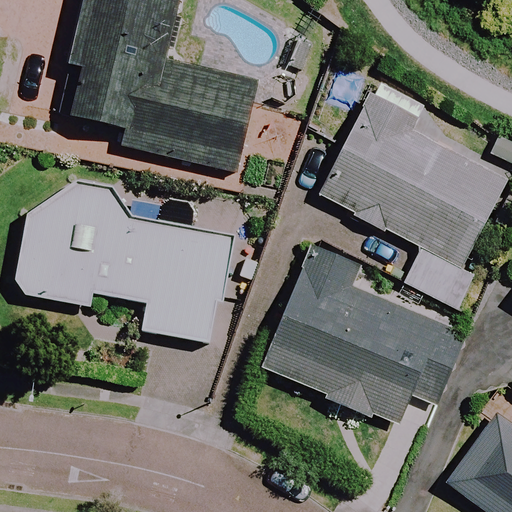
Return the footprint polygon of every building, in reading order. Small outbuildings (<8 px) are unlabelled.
[(177,0),(90,0),(72,76),(85,79),(74,121),(127,134),(123,148),(232,175),(254,86),(161,63),(177,0)] [(326,210),(413,249),(395,289),(449,314),(467,273),(457,269),(496,182),(409,143),(424,111),(379,90),(326,210)] [(113,197),(78,190),(54,208),(31,222),(16,296),(90,311),(93,296),(145,306),(140,334),(206,347),(226,244),(124,224),(113,197)] [(403,401),(432,414),(463,344),(342,290),(351,268),(315,252),(262,373),(390,430),(403,401)] [(511,511),(511,435),(488,418),(439,486),(475,511),(511,511)]
